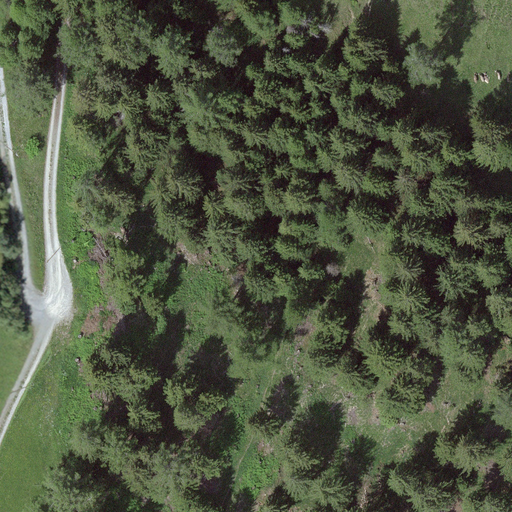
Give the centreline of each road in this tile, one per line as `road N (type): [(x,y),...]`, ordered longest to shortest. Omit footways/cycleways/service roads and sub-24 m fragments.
road 1 (track): [(0,107),(28,305),(43,311),(55,304),(59,283),(46,218),(67,0)]
road 2 (track): [(43,311),(0,429)]
